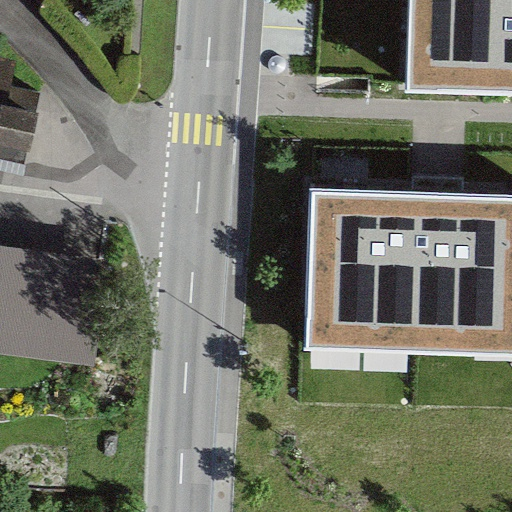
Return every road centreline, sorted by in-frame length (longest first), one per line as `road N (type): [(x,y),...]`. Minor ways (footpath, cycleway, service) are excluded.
road 1 (tertiary): [(186,511),(199,196)]
road 2 (unclassified): [(199,196),(139,156),(0,5)]
road 3 (tertiary): [(199,196),(213,0)]
road 4 (unknown): [(367,0),(250,94)]
